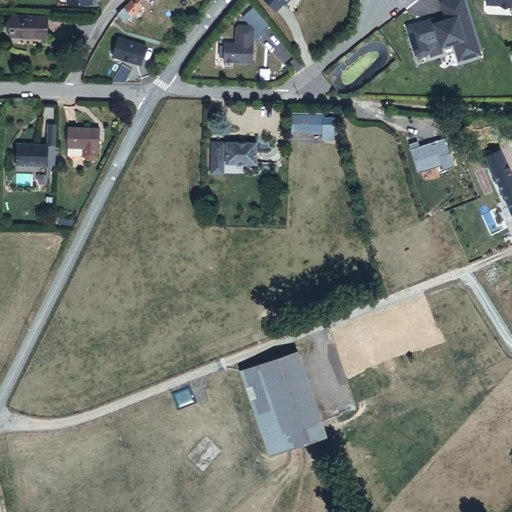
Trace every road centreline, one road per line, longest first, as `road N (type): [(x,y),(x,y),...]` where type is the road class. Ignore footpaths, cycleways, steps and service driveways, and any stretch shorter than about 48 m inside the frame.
road 1 (track): [(0,428),(75,422),(511,245)]
road 2 (tertiary): [(0,399),(155,94)]
road 3 (residential): [(380,0),(360,34),(287,94),(155,94)]
road 4 (track): [(511,103),(287,94)]
